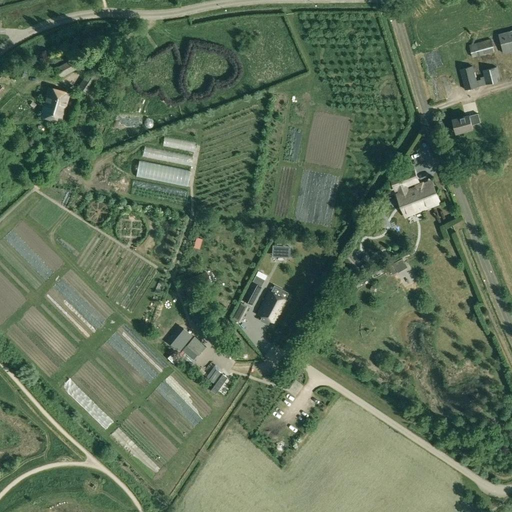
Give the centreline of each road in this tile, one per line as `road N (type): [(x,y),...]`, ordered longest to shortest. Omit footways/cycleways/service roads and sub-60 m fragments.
road 1 (unclassified): [(424,110),(511,324)]
road 2 (unclassified): [(0,50),(82,15),(153,17)]
